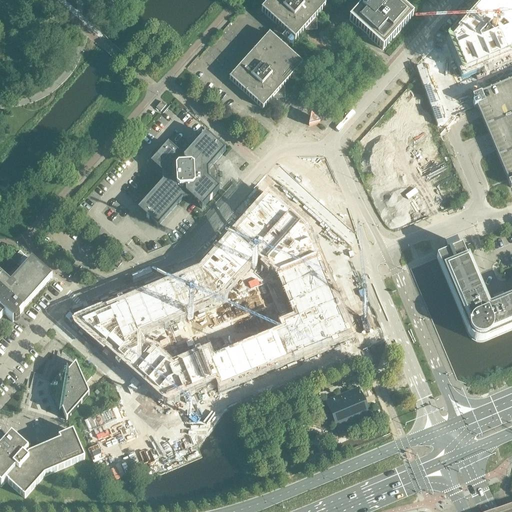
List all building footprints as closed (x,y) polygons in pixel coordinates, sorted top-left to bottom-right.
[(269,34),(228,79),(263,110),(303,65),(287,50),(325,8),(316,0),(270,0),(260,11),(277,25),(269,34)] [(366,0),(348,20),(383,51),(413,17),(399,4),(402,0),(366,0)] [(511,9),(501,0),(487,0),(450,41),(464,74),(511,53),(511,9)] [(428,67),(330,179),(395,239),(485,200),(428,67)] [(496,154),(506,179),(510,188),(511,187),(511,80),(472,97),(475,103),(472,104),(474,108),(476,107),(481,118),(489,139),(496,154)] [(160,112),(166,106),(161,102),(156,108),(160,112)] [(310,116),(308,126),(318,123),(310,116)] [(211,183),(213,180),(212,171),(210,169),(225,152),(205,134),(188,154),(179,154),(168,144),(150,164),(164,176),(164,180),(137,210),(157,228),(182,200),(190,200),(202,210),(219,190),(211,183)] [(201,275),(80,324),(166,399),(218,377),(222,386),(347,336),(304,233),(269,202),(201,275)] [(79,207),(72,214),(81,222),(88,214),(79,207)] [(511,300),(488,310),(461,247),(436,258),(436,259),(468,334),(470,338),(473,340),(477,342),(482,342),(486,341),(511,330),(511,300)] [(118,268),(123,262),(118,258),(112,263),(118,268)] [(0,320),(4,315),(12,323),(52,279),(31,260),(30,261),(31,261),(10,284),(0,275),(0,320)] [(89,395),(88,394),(75,364),(68,372),(66,368),(48,389),(59,414),(62,411),(66,421),(89,395)] [(358,388),(325,402),(338,435),(372,421),(358,388)] [(312,402),(302,406),(310,425),(320,421),(319,420),(312,402)] [(0,436),(0,486),(1,487),(6,482),(24,499),(44,477),(84,460),(73,432),(58,438),(60,441),(28,455),(25,459),(13,448),(14,445),(9,443),(8,444),(0,436)]
